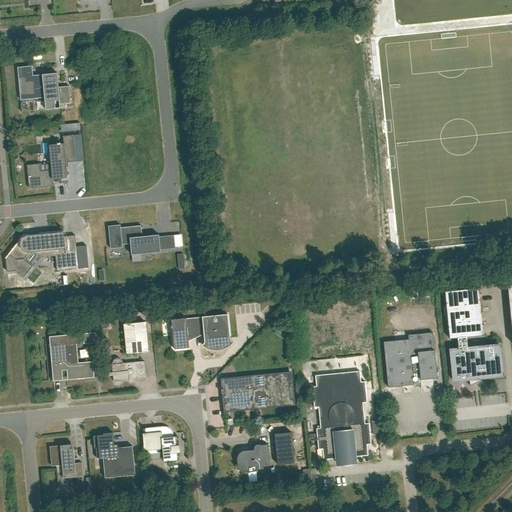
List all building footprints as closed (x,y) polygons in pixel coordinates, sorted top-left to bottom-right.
[(45,109),(60,108),(60,104),(70,103),(69,86),(58,87),(57,73),(42,74),(42,77),(33,78),(32,66),(17,67),(20,100),(44,98),(45,109)] [(80,130),(80,123),(61,125),(62,132),(80,130)] [(27,165),(29,188),(53,186),(53,179),(67,178),(66,162),(76,162),(73,135),(63,136),(63,143),(60,143),(60,142),(57,143),(57,144),(49,145),(51,170),(40,171),(39,164),(27,165)] [(120,225),(108,226),(110,249),(122,247),(122,245),(130,244),(131,255),(160,252),(159,234),(142,236),(141,225),(120,227),(120,225)] [(78,268),(79,268),(76,247),(75,235),(48,238),(49,246),(35,247),(36,247),(36,246),(36,245),(36,243),(36,242),(36,241),(36,240),(35,239),(34,238),(33,237),(32,236),(31,236),(30,235),(29,235),(27,235),(26,235),(25,236),(24,236),(23,237),(22,238),(5,258),(7,272),(15,271),(23,277),(32,266),(24,259),(29,253),(34,252),(41,258),(55,256),(57,271),(78,268)] [(86,246),(76,247),(79,268),(78,268),(78,269),(89,268),(86,246)] [(470,385),(469,385),(469,386),(471,385),(478,382),(479,382),(479,381),(478,378),(502,376),(499,344),(467,348),(466,337),(483,335),(479,288),(444,291),(449,338),(457,338),(458,349),(450,349),(453,381),(469,379),(470,385)] [(227,314),(202,317),(202,320),(204,333),(204,342),(202,345),(202,344),(202,345),(203,346),(205,347),(207,348),(208,349),(210,349),(212,350),(214,350),(216,350),(218,350),(220,349),(222,349),(224,348),(225,348),(227,347),(229,346),(230,345),(232,343),(233,342),(232,341),(232,342),(230,340),(227,314)] [(189,348),(188,335),(204,333),(202,320),(186,321),(186,318),(171,320),(172,325),(170,325),(171,328),(172,328),(174,349),(189,348)] [(148,352),(145,322),(123,324),(126,354),(148,352)] [(98,342),(97,332),(82,334),(83,344),(98,342)] [(413,380),(437,378),(432,332),(408,335),(408,339),(383,342),(388,387),(413,385),(413,380)] [(48,337),(52,371),(66,370),(67,380),(94,377),(92,361),(67,364),(65,346),(79,344),(78,334),(48,337)] [(350,361),(349,354),(336,354),(337,362),(350,361)] [(146,378),(144,361),(123,363),(123,362),(122,361),(122,360),(121,359),(120,359),(119,358),(117,358),(116,358),(115,358),(114,359),(113,360),(112,361),(112,362),(112,363),(112,364),(112,372),(112,375),(113,375),(113,380),(114,380),(114,381),(114,382),(115,383),(116,384),(117,384),(118,384),(119,384),(120,384),(121,383),(121,382),(122,381),(122,380),(146,378)] [(316,428),(318,449),(322,449),(323,460),(337,458),(337,464),(355,462),(354,457),(368,455),(367,444),(371,444),(369,423),(365,424),(363,403),(367,402),(365,381),(360,382),(359,371),(315,375),(316,386),(312,387),(314,407),(318,407),(320,428),(316,428)] [(224,394),(223,394),(223,404),(247,402),(247,407),(270,405),(268,385),(292,383),(291,373),(255,377),(255,378),(244,379),(245,383),(235,384),(234,383),(223,384),(223,389),(222,389),(222,391),(223,391),(224,394)] [(242,420),(234,423),(236,429),(244,426),(242,420)] [(168,461),(177,460),(177,452),(179,452),(178,445),(176,446),(175,436),(173,436),(173,435),(173,434),(173,433),(172,432),(172,431),(171,431),(170,429),(168,428),(167,427),(166,427),(164,427),(162,427),(161,427),(161,426),(145,428),(145,434),(143,434),(144,450),(147,449),(147,453),(162,452),(163,456),(163,457),(163,458),(164,459),(165,460),(166,460),(166,461),(167,461),(168,461)] [(275,434),(278,465),(294,463),(291,432),(275,434)] [(93,436),(94,448),(96,448),(97,458),(103,458),(119,456),(118,448),(118,444),(114,445),(113,433),(103,434),(103,435),(93,436)] [(75,463),(73,444),(50,447),(52,466),(62,465),(64,478),(84,476),(82,463),(75,463)] [(269,462),(268,444),(260,445),(262,463),(269,462)] [(255,448),(255,450),(242,451),(240,454),(238,458),(238,461),(239,465),(244,464),(245,470),(262,468),(262,463),(260,445),(256,445),(256,446),(255,448)] [(103,458),(105,478),(135,475),(132,446),(118,448),(119,456),(103,458)]
